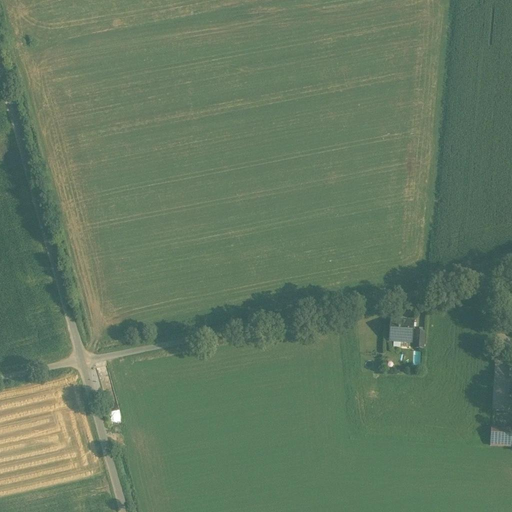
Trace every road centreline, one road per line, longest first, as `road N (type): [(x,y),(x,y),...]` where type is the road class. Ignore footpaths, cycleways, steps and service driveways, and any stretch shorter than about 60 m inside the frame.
road 1 (unclassified): [(80,358),(511,259)]
road 2 (unclassified): [(80,358),(0,70)]
road 3 (unclassified): [(125,511),(80,358)]
